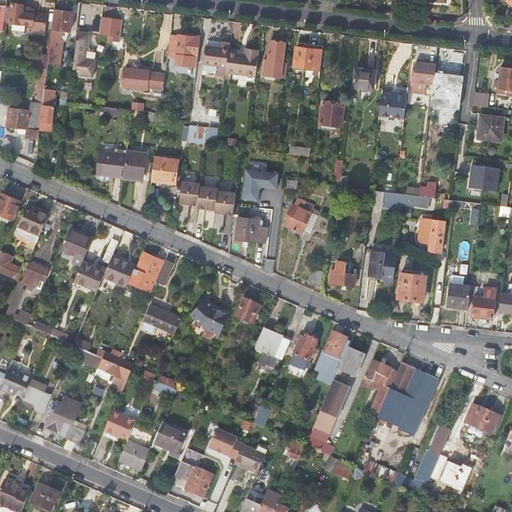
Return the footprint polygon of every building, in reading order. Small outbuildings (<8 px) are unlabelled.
[(23,7),(23,5),(11,4),(11,6),(6,5),(4,22),(28,26),(27,33),(43,35),(44,28),(45,16),(34,15),(35,12),(30,12),(30,9),(26,8),(23,7)] [(53,30),(51,30),(47,62),(61,64),(63,41),(61,41),(61,35),(68,35),(71,12),(55,10),(53,30)] [(89,14),(79,13),(77,27),(84,28),(87,28),(89,14)] [(116,19),(102,17),(99,34),(109,36),(108,43),(113,44),(113,41),(114,41),(116,19)] [(116,19),(114,41),(119,41),(122,20),(116,19)] [(83,32),(79,31),(75,69),(80,69),(79,75),(93,77),(95,61),(86,60),(89,33),(83,32)] [(200,37),(178,35),(170,34),(167,57),(175,58),(175,64),(197,67),(200,37)] [(229,53),(230,43),(205,40),(203,57),(223,60),(224,52),(229,53)] [(282,78),(287,43),(269,41),(267,59),(264,59),(262,75),(282,78)] [(306,77),(319,78),(321,66),(323,51),(323,46),(318,45),(318,49),(305,48),(296,46),(294,67),(307,68),(306,77)] [(227,70),(257,73),(259,50),(246,48),(246,50),(229,49),(228,56),(227,66),(227,70)] [(332,52),(323,51),(321,66),(330,67),(332,52)] [(426,84),(433,84),(435,72),(436,65),(416,62),(412,94),(424,95),(426,84)] [(34,110),(20,108),(9,107),(6,126),(29,129),(27,139),(38,140),(39,130),(44,89),(47,68),(39,67),(38,73),(35,102),(34,110)] [(150,70),(126,67),(126,68),(124,78),(123,87),(148,90),(148,87),(163,89),(165,73),(150,71),(150,70)] [(376,71),(355,68),(352,88),(374,90),(376,71)] [(511,68),(501,68),(499,88),(507,90),(506,95),(511,96),(511,68)] [(431,103),(460,107),(464,78),(461,78),(461,81),(447,79),(447,74),(435,72),(433,84),(431,103)] [(49,98),(51,90),(44,89),(39,130),(47,131),(48,122),(52,123),(55,99),(49,98)] [(489,95),(474,93),(473,105),(488,107),(489,95)] [(21,104),(20,108),(34,110),(35,102),(31,101),(31,105),(21,104)] [(342,127),(345,104),(322,102),(319,124),(322,124),(340,126),(342,127)] [(402,126),(405,105),(384,102),(380,124),(402,126)] [(116,114),(117,107),(105,106),(105,113),(116,114)] [(157,120),(158,113),(149,112),(149,120),(157,120)] [(478,138),(502,141),(504,118),(481,115),(478,138)] [(204,129),(190,127),(188,141),(198,142),(202,143),(204,129)] [(247,149),(255,150),(257,139),(249,138),(247,149)] [(291,146),(290,154),(310,156),(311,148),(291,146)] [(127,154),(100,151),(97,174),(124,177),(127,154)] [(146,154),(127,151),(127,154),(124,177),(143,180),(146,154)] [(276,161),(309,165),(310,156),(290,154),(277,152),(276,161)] [(178,161),(155,158),(152,180),(176,183),(178,161)] [(337,159),(333,185),(335,185),(340,186),(341,176),(343,160),(337,159)] [(474,166),(472,188),(497,191),(500,169),(474,166)] [(246,170),(243,199),(258,201),(260,189),(263,187),(277,188),(279,174),(246,170)] [(299,173),(298,181),(307,181),(308,173),(299,173)] [(349,177),(341,176),(340,186),(348,187),(349,177)] [(296,189),(298,180),(288,179),(287,189),(296,189)] [(183,182),(180,203),(198,205),(198,207),(216,210),(216,212),(234,215),(237,193),(218,191),(219,189),(200,186),(201,184),(183,182)] [(427,187),(421,186),(421,188),(420,196),(429,197),(435,198),(436,183),(428,182),(427,187)] [(334,194),(372,199),(373,190),(370,190),(348,187),(340,186),(335,185),(334,194)] [(421,188),(408,187),(407,194),(420,196),(421,188)] [(372,199),(403,203),(404,194),(395,193),(376,190),(373,190),(372,199)] [(0,193),(0,218),(8,221),(9,218),(14,220),(21,201),(1,192),(0,193)] [(403,204),(428,207),(429,197),(420,196),(407,194),(404,194),(403,203),(403,204)] [(313,209),(314,206),(298,199),(295,207),(292,206),(286,217),(289,218),(286,226),(303,233),(304,230),(310,233),(319,211),(313,209)] [(444,206),(453,207),(454,200),(448,199),(445,199),(444,206)] [(15,231),(37,241),(49,216),(41,212),(42,209),(27,203),(15,231)] [(259,220),(238,217),(236,240),(265,243),(267,229),(259,228),(259,220)] [(429,250),(441,251),(445,222),(421,219),(418,241),(426,242),(430,243),(429,250)] [(61,249),(84,259),(93,238),(70,228),(61,249)] [(104,257),(111,260),(113,255),(119,241),(112,238),(104,257)] [(359,258),(364,259),(365,250),(366,244),(354,242),(354,244),(351,244),(350,255),(359,256),(359,258)] [(14,257),(1,251),(0,252),(0,272),(15,278),(20,266),(11,262),(14,257)] [(393,283),(397,255),(371,251),(368,278),(374,279),(380,274),(386,282),(393,283)] [(165,261),(142,252),(136,265),(129,281),(145,288),(150,277),(156,280),(159,273),(165,261)] [(136,265),(113,255),(111,260),(106,271),(104,276),(127,286),(129,281),(136,265)] [(174,263),(165,260),(165,261),(159,273),(168,277),(174,263)] [(106,271),(83,261),(74,281),(97,291),(104,276),(106,271)] [(336,269),(331,268),(330,283),(354,286),(356,274),(345,273),(347,262),(337,261),(336,269)] [(50,270),(31,262),(23,281),(29,284),(27,288),(32,291),(34,286),(41,288),(44,281),(45,282),(50,270)] [(311,283),(321,285),(323,272),(313,270),(311,283)] [(401,272),(397,298),(424,301),(427,276),(401,272)] [(447,305),(468,308),(471,286),(463,285),(464,276),(451,275),(450,284),(449,283),(447,305)] [(24,283),(20,281),(5,315),(12,318),(28,325),(33,313),(23,309),(20,315),(15,313),(25,291),(21,289),(24,283)] [(508,293),(501,293),(498,312),(511,313),(511,283),(509,283),(508,293)] [(496,289),(476,287),(472,316),(492,319),(496,289)] [(219,335),(228,314),(215,308),(216,306),(206,297),(190,314),(201,324),(204,325),(203,327),(219,335)] [(244,299),(237,317),(252,324),(260,306),(244,299)] [(145,320),(153,324),(174,334),(182,317),(151,304),(144,320),(145,320)] [(34,322),(32,326),(51,335),(53,329),(39,323),(39,324),(34,322)] [(68,334),(54,328),(53,329),(51,335),(65,341),(68,334)] [(277,358),(283,360),(291,341),(283,338),(284,336),(265,328),(256,348),(266,353),(263,362),(273,367),(277,358)] [(318,378),(332,384),(339,369),(351,342),(346,340),(347,338),(333,332),(325,352),(320,350),(312,368),(321,371),(318,378)] [(296,338),(294,343),(297,344),(293,354),(309,361),(318,340),(314,338),(315,336),(308,333),(307,335),(302,333),(299,340),(296,338)] [(77,337),(74,345),(88,351),(91,343),(77,337)] [(81,365),(96,372),(103,357),(97,355),(88,351),(74,345),(70,353),(84,359),(81,365)] [(106,351),(100,348),(97,355),(103,357),(106,351)] [(106,351),(103,357),(120,365),(123,358),(125,352),(115,348),(112,354),(106,351)] [(365,357),(349,350),(340,370),(339,369),(332,384),(314,427),(319,429),(330,434),(350,389),(340,384),(343,377),(342,373),(343,371),(357,377),(365,357)] [(118,389),(122,391),(124,388),(132,370),(120,365),(103,357),(96,372),(99,373),(100,369),(112,374),(110,380),(120,385),(118,389)] [(135,363),(123,358),(120,365),(132,370),(135,363)] [(36,369),(13,359),(9,367),(32,378),(36,369)] [(371,409),(380,413),(398,370),(373,359),(362,382),(372,387),(375,381),(380,383),(383,376),(387,378),(384,386),(382,386),(371,409)] [(399,431),(414,437),(439,379),(402,363),(398,370),(380,413),(377,419),(400,428),(399,431)] [(32,378),(9,367),(6,374),(4,379),(0,388),(0,389),(8,393),(9,390),(24,397),(31,379),(32,378)] [(183,397),(184,394),(178,392),(181,380),(162,374),(160,380),(156,379),(153,389),(183,397)] [(139,382),(151,388),(154,380),(142,375),(139,382)] [(37,409),(44,412),(54,389),(31,379),(24,397),(23,398),(39,405),(37,409)] [(13,396),(23,399),(23,398),(24,397),(9,390),(8,393),(0,389),(0,393),(12,399),(13,396)] [(45,426),(68,436),(76,419),(80,410),(82,404),(65,396),(62,402),(57,400),(45,426)] [(247,399),(239,417),(252,423),(255,424),(263,406),(247,399)] [(482,439),(486,431),(492,434),(499,417),(473,405),(466,422),(471,425),(467,432),(482,439)] [(271,410),(263,406),(255,424),(263,427),(271,410)] [(278,422),(287,426),(288,424),(291,416),(293,413),(284,409),(278,422)] [(108,424),(105,432),(114,436),(115,434),(118,436),(128,440),(136,422),(113,412),(108,424)] [(88,424),(76,419),(68,436),(67,439),(79,444),(88,424)] [(188,433),(163,422),(154,443),(179,454),(188,433)] [(292,426),(288,424),(287,426),(282,436),(287,438),(292,426)] [(408,478),(398,474),(393,484),(403,488),(422,497),(430,478),(440,455),(451,430),(441,426),(429,452),(426,451),(413,481),(407,479),(408,478)] [(314,427),(309,436),(315,439),(319,429),(314,427)] [(217,429),(209,448),(236,460),(243,445),(236,442),(238,438),(217,429)] [(304,442),(306,436),(293,431),(290,436),(304,442)] [(273,438),(289,445),(291,440),(287,438),(282,436),(275,433),(273,438)] [(315,439),(309,436),(305,446),(330,457),(334,447),(329,444),(315,439)] [(337,441),(331,439),(329,444),(334,447),(337,441)] [(285,455),(299,461),(305,446),(291,440),(289,445),(285,455)] [(151,451),(128,441),(128,442),(119,461),(142,471),(151,451)] [(266,455),(243,445),(236,460),(234,464),(257,474),(266,455)] [(440,455),(430,478),(437,482),(447,458),(440,455)] [(331,472),(349,479),(354,467),(337,459),(330,457),(324,469),(331,472)] [(196,468),(199,462),(191,458),(188,464),(182,461),(173,482),(179,485),(178,486),(204,498),(214,476),(196,468)] [(439,482),(462,492),(471,472),(448,462),(439,482)] [(383,467),(379,478),(393,484),(398,474),(383,467)] [(4,506),(17,511),(21,511),(31,490),(22,486),(24,482),(17,479),(15,483),(6,479),(0,493),(0,506),(3,508),(4,506)] [(51,511),(59,492),(39,484),(31,502),(51,511)] [(253,502),(247,499),(241,511),(243,511),(259,511),(268,492),(262,489),(260,492),(258,492),(253,502)] [(276,511),(283,498),(269,491),(268,492),(259,511),(276,511)] [(292,494),(286,491),(283,498),(276,511),(289,511),(293,505),(288,503),(292,494)] [(296,511),(305,511),(310,501),(303,498),(296,511)] [(320,511),(322,508),(310,501),(305,511),(320,511)]
